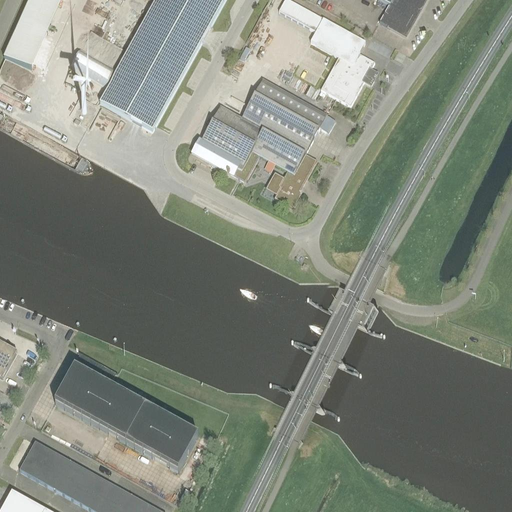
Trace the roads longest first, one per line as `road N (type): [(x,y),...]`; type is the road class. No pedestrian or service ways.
road 1 (primary): [(511,16),(384,233),(245,511)]
road 2 (unclassified): [(305,233),(469,0)]
road 3 (unknown): [(170,160),(125,154),(53,112),(46,75),(88,0)]
road 4 (unclassified): [(305,233),(332,276),(403,308),(447,308),(469,289)]
road 5 (unclassified): [(0,454),(62,342),(0,313)]
road 6 (unclassified): [(168,151),(251,0)]
road 7 (unclassified): [(168,151),(172,172),(305,233)]
